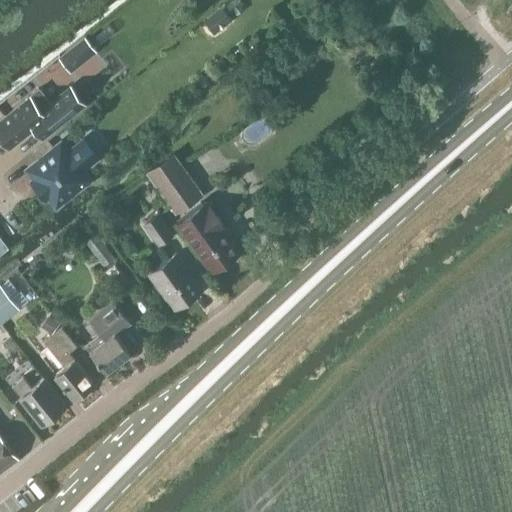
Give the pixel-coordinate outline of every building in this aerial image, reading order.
[(96,51),(85,37),(76,44),(87,58),(96,51)] [(40,89),(0,121),(0,135),(11,149),(36,129),(44,139),(87,104),(72,85),(51,103),(40,89)] [(47,193),(57,206),(90,179),(85,172),(102,158),(83,135),(66,149),(62,143),(28,170),(38,183),(36,184),(45,195),(47,193)] [(172,205),(146,223),(159,243),(185,225),(177,214),(205,194),(175,153),(149,172),(172,205)] [(217,216),(190,234),(215,273),(242,255),(217,216)] [(96,232),(86,240),(98,256),(108,249),(96,232)] [(177,309),(204,289),(178,253),(151,272),(177,309)] [(3,281),(0,282),(0,322),(22,306),(3,281)] [(88,319),(99,333),(85,344),(106,371),(131,351),(117,333),(130,323),(112,300),(88,319)] [(52,317),(45,327),(52,333),(59,322),(52,317)] [(55,374),(74,397),(76,400),(80,400),(88,394),(88,390),(86,388),(94,381),(70,350),(76,345),(62,326),(45,339),(65,365),(55,374)] [(33,386),(25,376),(14,384),(43,422),(66,404),(44,377),(33,386)] [(18,418),(6,401),(0,405),(0,413),(8,425),(18,418)] [(0,473),(19,458),(0,433),(0,473)]
